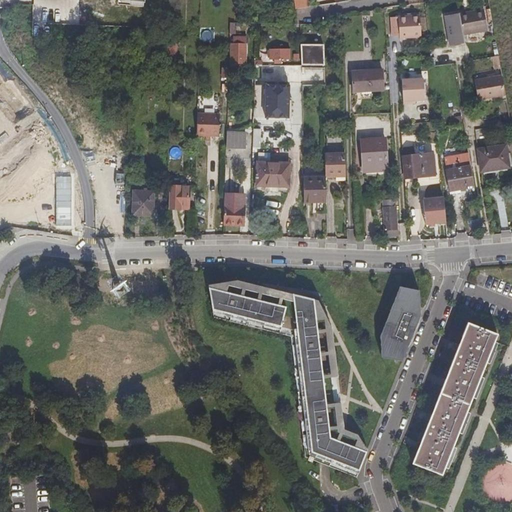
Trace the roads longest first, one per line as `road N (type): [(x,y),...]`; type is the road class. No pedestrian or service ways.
road 1 (residential): [(452,252),(89,253)]
road 2 (residential): [(388,511),(374,473),(449,281),(452,252)]
road 3 (residential): [(0,39),(72,145),(85,183),(89,253)]
